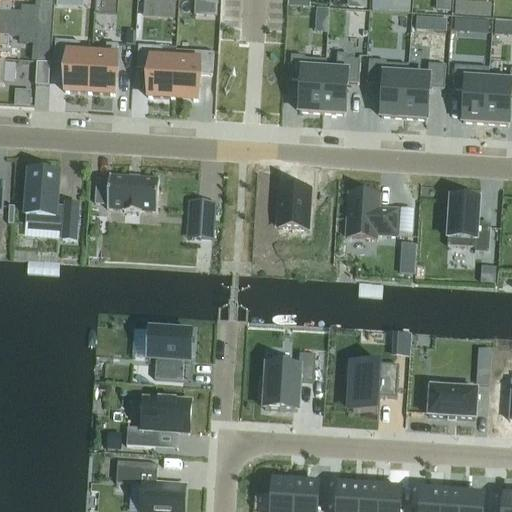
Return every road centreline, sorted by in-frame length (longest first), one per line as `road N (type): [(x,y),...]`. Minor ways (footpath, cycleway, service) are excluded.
road 1 (residential): [(0,137),(511,172)]
road 2 (residential): [(227,441),(511,458)]
